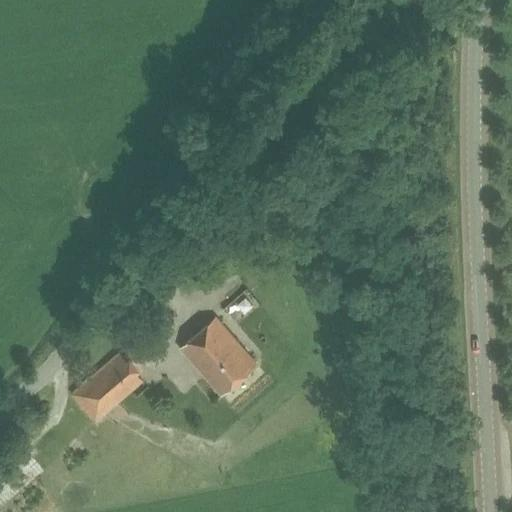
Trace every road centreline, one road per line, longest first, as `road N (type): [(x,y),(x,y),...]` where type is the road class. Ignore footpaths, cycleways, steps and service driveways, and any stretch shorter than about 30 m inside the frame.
road 1 (unclassified): [(0,406),(159,249),(362,0)]
road 2 (secondary): [(490,511),(475,225),(477,0)]
